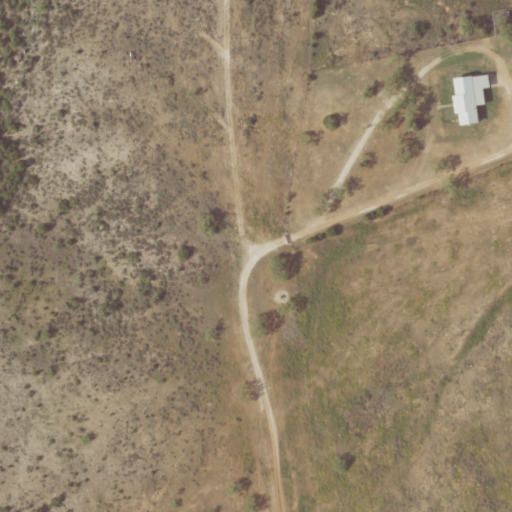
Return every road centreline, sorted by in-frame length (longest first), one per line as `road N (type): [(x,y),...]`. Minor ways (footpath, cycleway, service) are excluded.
road 1 (residential): [(266,511),(205,0)]
road 2 (residential): [(511,151),(274,241),(234,246)]
